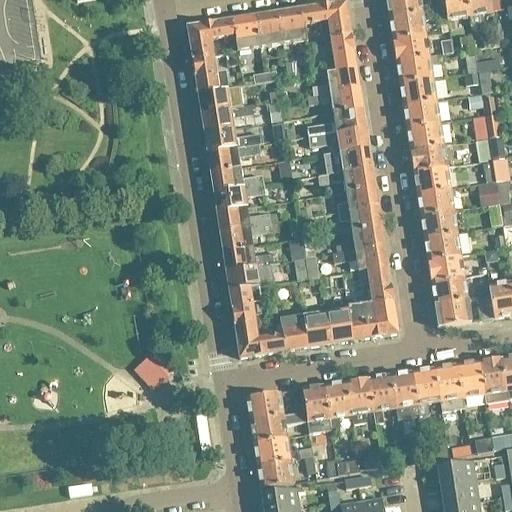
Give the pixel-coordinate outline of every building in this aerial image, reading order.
[(422,15),(419,0),(386,0),(389,20),(422,15)] [(435,0),(438,13),(444,12),(442,0),(435,0)] [(469,19),(465,0),(442,0),(444,12),(446,23),(469,19)] [(489,0),(465,0),(469,19),(471,28),(482,26),(480,17),(492,15),(490,4),(489,0)] [(502,3),(490,4),(492,15),(504,13),(502,3)] [(350,35),(345,4),(332,6),(332,5),(318,7),(319,8),(300,11),(303,27),(319,24),(322,40),(330,39),(350,35)] [(305,43),(303,27),(300,11),(277,15),(282,46),(305,43)] [(438,13),(441,35),(448,34),(446,23),(444,12),(438,13)] [(282,46),(277,15),(255,18),(260,50),(282,46)] [(426,37),(422,15),(389,20),(393,42),(426,37)] [(260,50),(255,18),(232,22),(235,38),(237,53),(260,50)] [(235,38),(232,22),(216,24),(216,23),(200,26),(200,27),(187,29),(191,58),(192,62),(212,59),(210,42),(235,38)] [(356,71),(353,53),(354,53),(351,35),(350,35),(330,39),(335,74),(356,71)] [(429,59),(426,37),(393,42),(393,47),(396,65),(429,59)] [(472,38),(459,40),(461,54),(474,52),(472,38)] [(485,51),(497,49),(496,38),(483,40),(485,51)] [(441,43),(443,57),(452,55),(450,42),(441,43)] [(468,75),(477,74),(476,65),(474,53),(465,54),(468,75)] [(227,58),(228,69),(239,68),(238,57),(227,58)] [(399,87),(433,81),(431,68),(438,67),(437,58),(429,59),(396,65),(399,87)] [(227,92),(225,75),(215,77),(212,59),(192,62),(191,62),(194,79),(197,96),(227,92)] [(477,65),(479,74),(489,73),(500,70),(499,61),(477,65)] [(295,63),(285,65),(288,81),(298,79),(295,63)] [(359,91),(356,71),(335,74),(325,76),(327,87),(317,88),(317,89),(312,89),(313,98),(307,99),(359,91)] [(492,95),(489,73),(479,74),(478,74),(482,96),(492,95)] [(272,74),(263,75),(265,85),(274,84),(272,74)] [(265,85),(263,75),(254,77),(256,87),(265,85)] [(436,103),(433,81),(399,87),(403,109),(436,103)] [(279,94),(277,87),(267,89),(270,105),(280,103),(279,94)] [(242,109),(239,90),(227,92),(197,96),(200,116),(241,110),(240,109),(242,109)] [(362,111),(359,91),(307,99),(308,107),(330,103),(332,115),(362,111)] [(286,93),(279,94),(280,103),(288,101),(286,93)] [(468,108),(482,106),(481,98),(467,100),(468,108)] [(482,100),(486,118),(496,116),(492,98),(482,100)] [(440,125),(436,103),(403,109),(406,131),(440,125)] [(282,123),(279,105),(268,107),(271,125),(282,123)] [(234,131),(232,119),(253,116),(251,107),(242,109),(240,109),(241,110),(200,116),(203,135),(234,131)] [(365,130),(362,111),(332,115),(334,126),(306,131),(308,139),(365,130)] [(497,117),(485,119),(488,140),(500,138),(497,117)] [(477,142),(488,140),(485,119),(485,118),(473,120),(477,142)] [(284,141),(282,125),(270,127),(273,143),(284,141)] [(443,148),(440,125),(406,131),(410,153),(443,148)] [(368,150),(365,130),(308,139),(309,149),(325,146),(333,153),(338,152),(338,155),(368,150)] [(263,147),(262,136),(235,140),(234,131),(203,135),(207,155),(259,147),(263,147)] [(489,141),(477,143),(480,164),(492,162),(490,147),(489,141)] [(490,147),(492,162),(504,160),(501,146),(490,147)] [(239,170),(238,160),(261,157),(259,147),(207,155),(210,175),(239,170)] [(447,170),(443,148),(410,153),(413,175),(447,170)] [(372,170),(368,150),(338,155),(340,166),(316,169),(317,178),(372,170)] [(493,164),(496,184),(507,183),(504,162),(493,164)] [(277,165),(281,184),(293,182),(289,163),(277,165)] [(486,186),(496,184),(493,164),(483,165),(486,186)] [(263,187),(262,178),(241,181),(239,170),(210,175),(213,194),(263,187)] [(375,189),(372,170),(317,178),(319,188),(334,186),(334,184),(343,183),(344,185),(345,194),(375,189)] [(450,192),(447,170),(413,175),(417,197),(450,192)] [(507,183),(496,185),(500,206),(511,205),(507,183)] [(478,188),(481,209),(499,207),(496,186),(478,188)] [(246,209),(244,200),(265,197),(263,187),(213,194),(216,214),(246,209)] [(345,194),(347,205),(336,206),(337,215),(378,209),(375,189),(345,194)] [(450,192),(417,197),(420,219),(453,214),(450,192)] [(511,205),(501,207),(505,228),(511,226),(511,205)] [(247,221),(246,209),(216,214),(219,233),(277,225),(277,224),(270,225),(269,217),(247,221)] [(381,228),(378,209),(337,215),(339,224),(350,222),(351,233),(381,228)] [(491,230),(502,229),(499,209),(488,211),(491,230)] [(457,236),(453,214),(420,219),(424,241),(457,236)] [(312,239),(310,224),(300,225),(302,240),(302,241),(311,240),(312,240),(312,239)] [(252,248),(250,238),(279,233),(277,225),(219,233),(222,253),(252,248)] [(384,248),(381,228),(351,233),(353,244),(343,246),(343,247),(337,248),(338,255),(332,256),(384,248)] [(460,258),(457,236),(424,241),(427,263),(460,258)] [(503,238),(495,240),(497,252),(505,251),(503,238)] [(305,261),(302,241),(302,240),(288,242),(291,264),(293,263),(305,261)] [(314,260),(311,240),(302,241),(305,261),(306,261),(314,260)] [(253,260),(252,248),(222,253),(225,272),(279,264),(277,256),(253,260)] [(387,268),(384,248),(332,256),(334,266),(345,264),(356,262),(358,273),(367,272),(387,268)] [(496,252),(484,254),(485,265),(493,264),(497,260),(496,252)] [(464,280),(460,258),(427,263),(431,285),(464,280)] [(319,281),(315,260),(314,260),(306,261),(305,261),(307,273),(308,282),(319,281)] [(307,273),(305,261),(293,263),(295,275),(307,273)] [(258,288),(256,279),(277,276),(276,268),(279,267),(279,264),(225,272),(228,292),(258,288)] [(394,303),(391,286),(390,286),(387,268),(367,272),(357,274),(359,290),(369,288),(372,306),(372,307),(393,303),(394,303)] [(467,302),(464,280),(431,285),(434,307),(467,302)] [(511,318),(511,283),(489,287),(491,298),(494,321),(511,318)] [(491,298),(489,287),(477,290),(478,300),(491,298)] [(261,316),(260,303),(258,288),(228,292),(231,311),(230,311),(234,328),(254,325),(253,317),(261,316)] [(494,321),(491,298),(478,300),(476,300),(480,323),(494,321)] [(471,325),(467,302),(434,307),(437,330),(471,325)] [(398,336),(393,303),(372,307),(372,306),(350,309),(350,311),(347,311),(352,343),(370,340),(370,341),(384,339),(384,338),(398,336)] [(352,343),(347,311),(325,315),(330,346),(352,343)] [(330,346),(325,315),(303,318),(308,350),(330,346)] [(308,350),(303,318),(280,321),(283,338),(285,353),(308,350)] [(285,353),(283,338),(257,342),(254,325),(234,328),(239,360),(253,358),(253,359),(267,357),(267,356),(285,353)] [(172,371),(156,354),(135,372),(152,390),(172,371)] [(511,358),(501,360),(507,393),(508,402),(511,401),(511,358)] [(507,393),(501,360),(479,363),(485,397),(486,405),(508,402),(507,393)] [(485,397),(479,363),(457,367),(462,400),(485,397)] [(462,400),(457,367),(435,371),(440,404),(442,415),(464,411),(462,400)] [(440,404),(435,371),(413,374),(418,407),(420,419),(429,417),(427,406),(440,404)] [(418,407),(413,374),(391,378),(396,411),(398,422),(420,419),(418,407)] [(396,411),(391,378),(369,381),(374,414),(376,428),(384,427),(382,413),(396,411)] [(374,414),(369,381),(346,385),(352,418),(354,429),(366,428),(364,416),(374,414)] [(352,418),(346,385),(324,388),(331,432),(339,431),(338,420),(352,418)] [(331,432),(324,388),(302,392),(305,414),(307,425),(321,423),(322,434),(331,432)] [(282,418),(279,395),(245,400),(249,423),(282,418)] [(292,416),(304,414),(303,406),(291,408),(292,416)] [(307,425),(305,414),(282,418),(249,423),(253,445),(286,440),(284,429),(307,425)] [(511,451),(511,436),(492,439),(494,453),(505,451),(505,452),(511,451)] [(494,453),(492,439),(474,442),(476,456),(494,453)] [(289,463),(286,440),(253,445),(256,468),(289,463)] [(448,461),(446,445),(432,447),(434,463),(448,461)] [(469,447),(451,450),(452,460),(471,457),(469,447)] [(428,465),(425,448),(403,451),(406,468),(428,465)] [(300,462),(304,461),(312,460),(310,451),(298,453),(300,462)] [(402,453),(387,456),(390,470),(404,468),(402,453)] [(380,458),(363,461),(365,474),(382,472),(380,458)] [(315,475),(312,460),(304,461),(307,477),(315,475)] [(329,480),(338,478),(336,465),(335,462),(326,463),(329,480)] [(357,462),(336,465),(338,478),(360,475),(357,462)] [(293,486),(289,463),(256,468),(260,491),(293,486)] [(475,484),(472,463),(437,468),(440,489),(475,484)] [(493,468),(496,481),(506,480),(503,466),(493,468)] [(369,478),(357,480),(358,490),(370,487),(369,478)] [(358,490),(357,480),(345,482),(346,492),(358,490)] [(478,504),(475,484),(440,489),(443,509),(478,504)] [(511,498),(511,492),(511,486),(500,488),(502,501),(511,498)] [(292,511),(299,511),(296,490),(261,496),(263,511),(292,511)] [(327,494),(329,506),(339,505),(337,492),(327,494)] [(508,511),(511,511),(511,498),(502,501),(503,511),(508,511)] [(382,511),(381,501),(360,504),(361,511),(382,511)]
